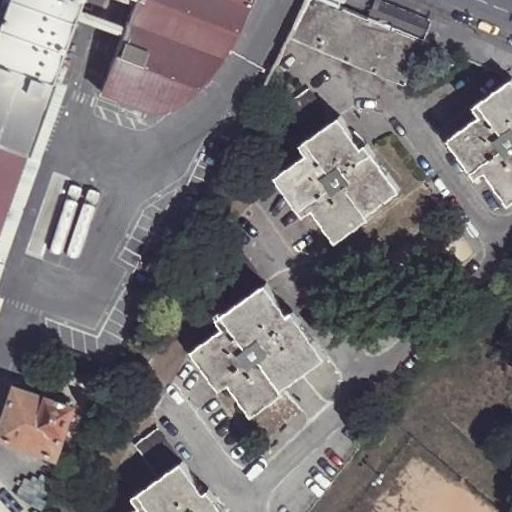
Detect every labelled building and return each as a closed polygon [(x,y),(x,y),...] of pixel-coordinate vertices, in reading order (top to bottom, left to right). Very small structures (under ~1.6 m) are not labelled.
[(2,0),(0,6),(0,60),(12,65),(23,69),(52,79),(74,16),(77,8),(79,0),(2,0)] [(252,0),(135,0),(125,26),(123,34),(102,92),(138,105),(147,108),(154,109),(168,106),(180,100),(196,87),(209,72),(218,62),(227,49),(250,6),(252,0)] [(375,17),(336,0),(306,0),(289,31),(404,81),(423,40),(423,38),(375,17)] [(77,8),(74,16),(123,34),(125,26),(77,8)] [(0,137),(27,147),(34,127),(52,79),(23,69),(12,65),(0,60),(0,137)] [(447,136),(473,174),(485,167),(510,204),(511,202),(511,73),(505,79),(472,103),(480,114),(447,136)] [(52,79),(34,127),(52,134),(70,84),(52,79)] [(283,102),(307,136),(330,119),(306,87),(283,102)] [(330,119),(307,136),(299,141),(308,153),(275,175),(303,212),(310,207),(335,240),(369,217),(365,212),(399,190),(365,142),(360,145),(338,114),(330,119)] [(34,127),(27,147),(0,222),(0,277),(52,134),(34,127)] [(0,222),(27,147),(0,137),(0,222)] [(242,300),(266,284),(242,250),(217,266),(227,281),(242,300)] [(221,309),(224,314),(242,300),(227,281),(209,293),(221,309)] [(224,314),(219,317),(217,318),(224,329),(193,351),(221,391),(230,384),(252,415),(286,391),(282,388),(327,358),(299,318),(294,321),(267,283),(266,284),(242,300),(224,314)] [(18,387),(1,435),(35,447),(32,458),(45,462),(48,451),(59,455),(76,406),(71,404),(73,399),(56,393),(55,397),(51,396),(50,399),(18,387)] [(134,446),(158,479),(181,462),(159,429),(134,446)] [(35,447),(1,435),(0,436),(0,446),(32,458),(35,447)] [(181,462),(158,479),(133,496),(140,505),(130,511),(226,511),(215,496),(210,499),(183,461),(181,462)]
